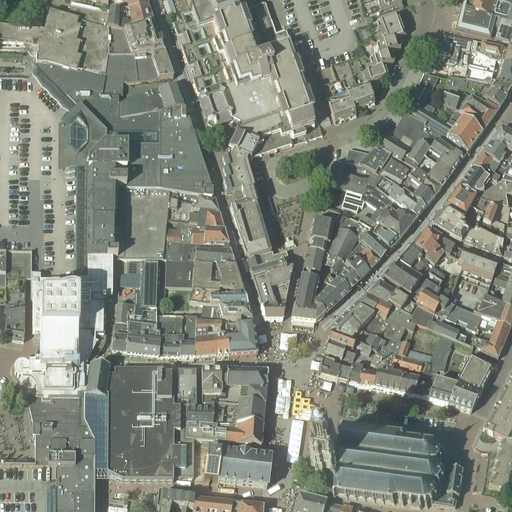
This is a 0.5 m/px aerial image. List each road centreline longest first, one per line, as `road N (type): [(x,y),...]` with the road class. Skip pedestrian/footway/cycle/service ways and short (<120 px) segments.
road 1 (residential): [(320,146),(379,118),(428,6)]
road 2 (residential): [(341,422),(469,437)]
